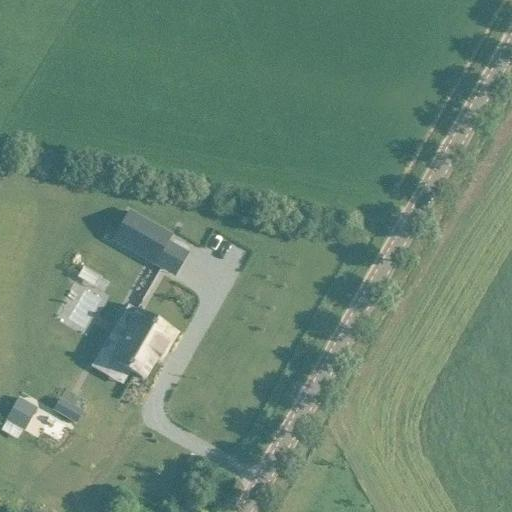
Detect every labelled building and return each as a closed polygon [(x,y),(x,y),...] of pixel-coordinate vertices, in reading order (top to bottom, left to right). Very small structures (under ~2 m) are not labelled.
[(129,213),(113,241),(155,264),(170,237),(129,213)] [(131,330),(112,362),(143,380),(155,358),(158,359),(163,349),(166,350),(175,334),(128,306),(118,323),(131,330)] [(71,407),(66,417),(76,423),(82,413),(71,407)] [(109,433),(132,445),(143,423),(121,411),(109,433)] [(92,511),(111,479),(103,475),(120,445),(86,426),(47,495),(77,511),(92,511)] [(151,511),(154,511),(188,454),(157,436),(141,465),(145,468),(128,499),(151,511)]
